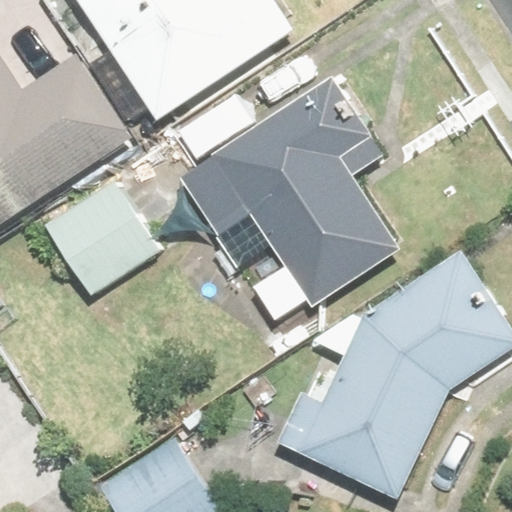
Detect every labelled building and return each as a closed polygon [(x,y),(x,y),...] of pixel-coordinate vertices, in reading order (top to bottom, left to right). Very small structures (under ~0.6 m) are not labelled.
[(86,0),(168,126),(305,37),(280,0),(86,0)] [(31,99),(0,52),(0,234),(138,144),(85,63),(31,99)] [(178,144),(195,172),(184,178),(241,277),(280,255),(317,318),(408,264),(351,167),(379,150),(342,86),(262,133),(246,104),(178,144)] [(168,258),(121,181),(51,224),(98,301),(168,258)] [(352,372),(344,389),(324,379),(289,448),(309,458),(410,509),(467,398),(466,397),(511,370),(511,308),(482,256),(334,340),(352,372)] [(228,511),(187,448),(114,495),(125,511),(228,511)]
